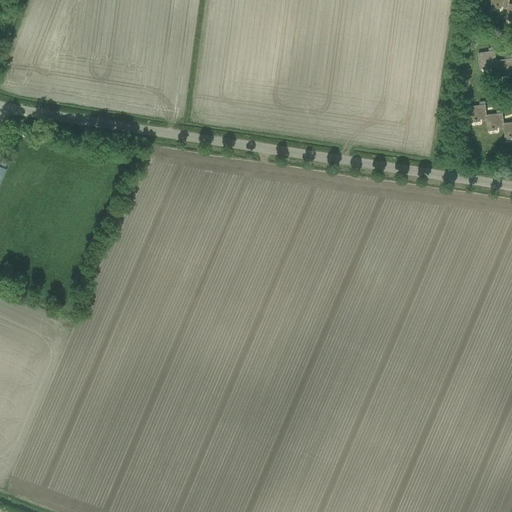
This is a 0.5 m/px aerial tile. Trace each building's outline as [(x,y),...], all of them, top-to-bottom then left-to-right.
[(503,8),(508,9),(509,4),(509,0),(492,0),(492,9),(493,5),(497,6),(496,7),(498,7),(498,6),(503,7),(503,8)] [(496,61),(494,47),(489,48),(489,51),(478,53),(481,71),(482,71),(481,67),(485,66),(485,67),(487,67),(487,66),(492,65),(492,67),(497,66),(496,61)] [(507,59),(496,61),(497,66),(499,79),(499,75),(503,74),(503,75),(505,74),(504,74),(509,73),(510,74),(511,73),(511,55),(507,56),(507,59)] [(486,115),(487,115),(485,101),(480,102),(480,105),(469,107),(471,124),(472,124),(471,120),(475,120),(475,121),(477,120),(482,119),(482,121),(487,120),(486,115)] [(487,120),(488,133),(489,133),(488,129),(492,128),(492,129),(494,129),(494,128),(499,128),(499,129),(504,128),(504,123),(502,110),(497,111),(497,114),(487,115),(486,115),(487,120)]
